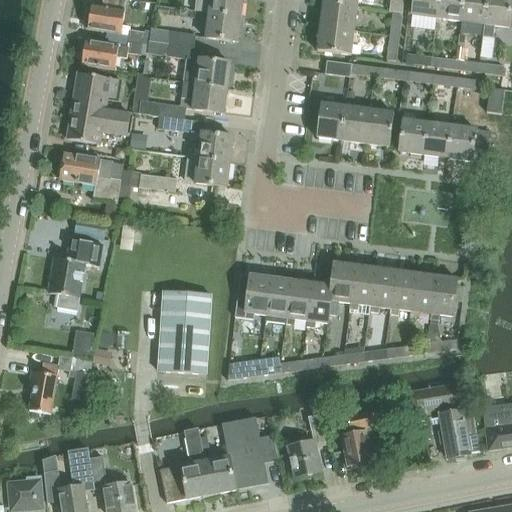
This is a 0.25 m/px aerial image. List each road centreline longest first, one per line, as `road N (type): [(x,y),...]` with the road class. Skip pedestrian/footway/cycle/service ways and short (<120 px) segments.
road 1 (tertiary): [(0,289),(56,0)]
road 2 (unclassified): [(264,212),(287,0)]
road 3 (tertiary): [(334,511),(511,479)]
